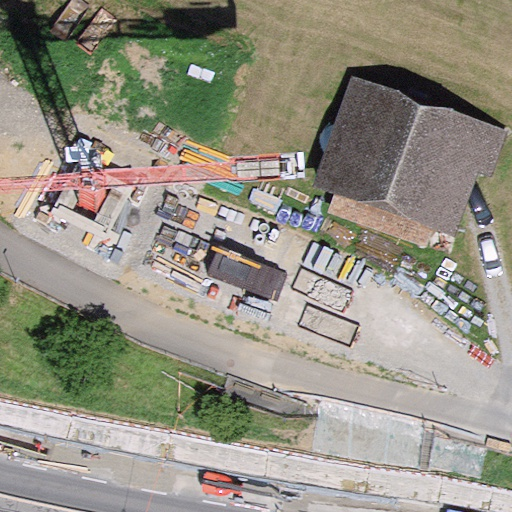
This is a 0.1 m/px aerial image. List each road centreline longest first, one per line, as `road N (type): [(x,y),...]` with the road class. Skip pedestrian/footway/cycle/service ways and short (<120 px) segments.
road 1 (residential): [(511,433),(300,381),(62,288),(0,251)]
road 2 (tertiary): [(0,459),(280,511)]
